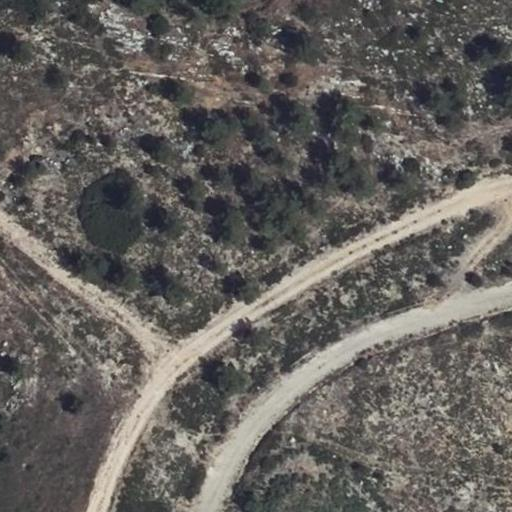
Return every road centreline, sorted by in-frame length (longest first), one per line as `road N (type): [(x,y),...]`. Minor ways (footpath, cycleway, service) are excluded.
road 1 (track): [(105,511),(171,364),(314,273),(511,186)]
road 2 (unclassified): [(212,511),(235,452),(293,385),(418,333),(511,307)]
